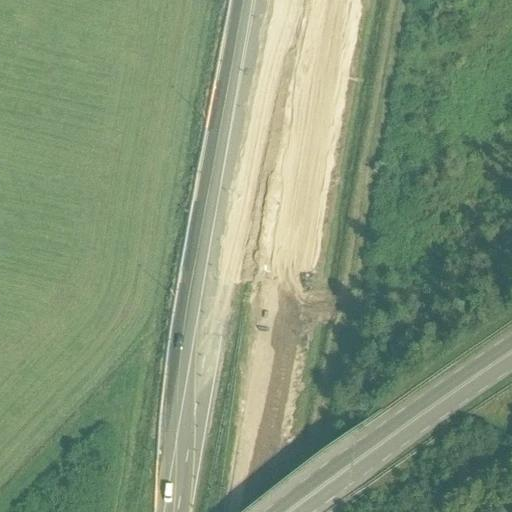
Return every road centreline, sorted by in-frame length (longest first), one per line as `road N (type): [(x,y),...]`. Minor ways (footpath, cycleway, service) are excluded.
road 1 (primary): [(282,0),(182,511)]
road 2 (primary): [(239,511),(327,0)]
road 3 (primary): [(293,511),(511,352)]
